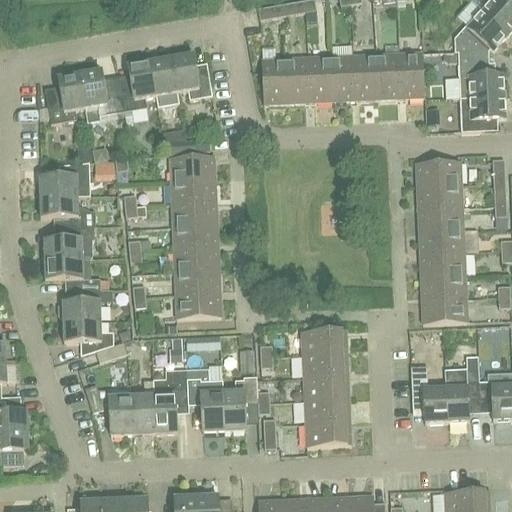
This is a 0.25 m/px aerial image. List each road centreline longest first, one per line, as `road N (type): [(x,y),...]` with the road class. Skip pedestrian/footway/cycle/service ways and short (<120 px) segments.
road 1 (residential): [(83,475),(13,275),(8,72),(15,62),(228,25)]
road 2 (residential): [(253,142),(236,152),(242,322),(378,316)]
road 3 (residential): [(83,475),(385,463)]
road 4 (residential): [(378,316),(399,315),(393,150)]
road 5 (residential): [(385,463),(378,316)]
road 6 (residential): [(393,150),(373,138),(253,142)]
road 7 (residential): [(385,463),(511,458)]
